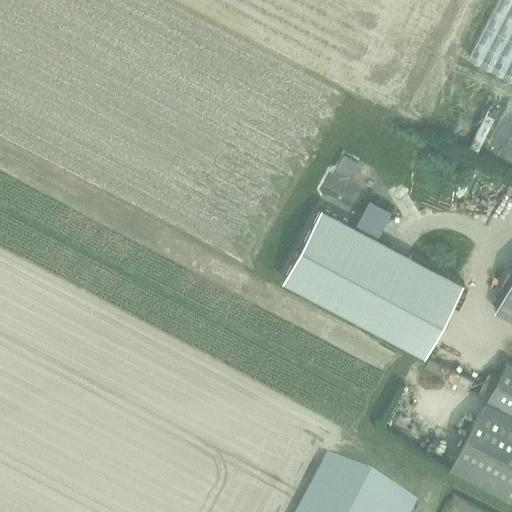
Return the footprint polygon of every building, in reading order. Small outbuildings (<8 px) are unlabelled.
[(511,0),(497,0),(468,56),(511,78),(511,0)] [(369,176),(387,186),(394,173),(376,163),(369,176)] [(426,354),(464,282),(322,207),(283,279),(426,354)] [(511,277),(495,309),(511,317),(511,277)] [(438,359),(471,374),(475,365),(453,356),(460,341),(448,336),(438,359)] [(413,371),(396,402),(431,421),(436,412),(446,417),(458,394),(459,394),(466,381),(414,352),(406,367),(413,371)] [(479,413),(511,429),(511,362),(507,360),(479,413)] [(511,429),(479,413),(451,466),(511,498),(511,429)] [(436,414),(430,428),(444,434),(449,420),(436,414)] [(330,459),(302,511),(415,511),(419,506),(330,459)]
